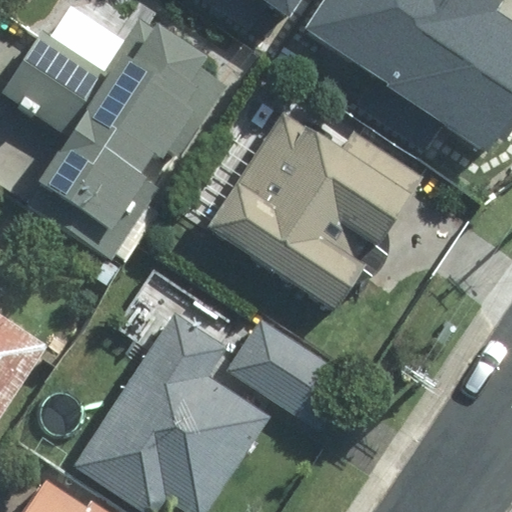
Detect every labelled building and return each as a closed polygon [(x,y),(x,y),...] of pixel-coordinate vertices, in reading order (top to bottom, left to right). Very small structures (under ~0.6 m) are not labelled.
[(313,0),(304,14),(511,144),(511,15),(487,0),(313,0)] [(108,71),(47,32),(7,95),(76,139),(33,205),(115,261),(163,186),(150,177),(162,158),(175,167),(230,87),(209,73),(218,59),(166,25),(161,31),(142,19),(108,71)] [(417,196),(287,112),(238,186),(242,189),(214,232),(343,316),(373,269),(357,259),(370,240),(383,248),(417,196)] [(201,282),(237,306),(255,280),(219,256),(201,282)] [(110,260),(97,277),(109,285),(121,269),(110,260)] [(0,434),(56,350),(0,312),(0,434)] [(235,347),(181,312),(78,469),(145,511),(161,511),(169,501),(186,511),(214,511),(276,418),(215,378),(235,347)] [(268,314),(230,369),(322,432),(360,377),(268,314)] [(93,509),(52,482),(32,511),(109,511),(97,503),(93,509)]
